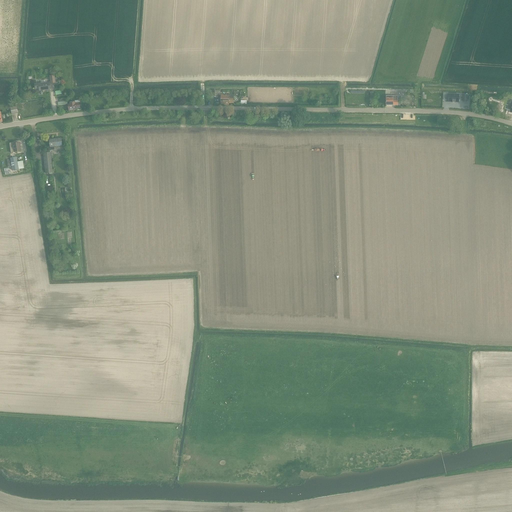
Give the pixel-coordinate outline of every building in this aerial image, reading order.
[(41,83),(34,84),(35,88),(39,88),(39,91),(50,89),(49,82),(47,83),(47,80),(41,81),(41,83)] [(448,92),(448,100),(459,101),(459,93),(448,92)] [(229,103),(233,103),(233,95),(221,95),(220,104),(229,105),(229,103)] [(397,96),(386,96),(386,98),(386,105),(393,105),(396,105),(397,105),(397,100),(397,96)] [(68,111),(75,110),(75,109),(80,108),(79,103),(79,101),(78,101),(75,101),(75,102),(69,103),(70,104),(68,104),(68,111)] [(61,138),(49,139),(50,151),(54,150),(54,147),(62,146),(61,138)] [(11,153),(20,151),(19,143),(13,144),(13,143),(9,143),(11,153)] [(43,153),(45,173),(52,172),(50,152),(43,153)] [(16,157),(10,158),(12,170),(18,169),(18,165),(17,161),(16,157)]
